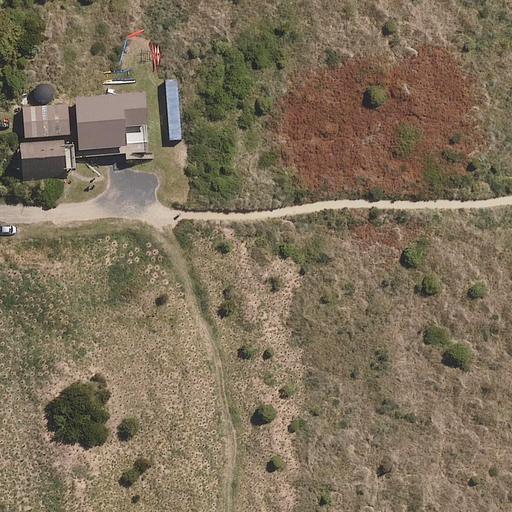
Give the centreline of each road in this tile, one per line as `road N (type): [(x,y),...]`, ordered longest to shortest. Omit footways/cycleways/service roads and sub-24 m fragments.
road 1 (track): [(169,217),(365,201),(511,203)]
road 2 (track): [(0,212),(136,207),(169,217)]
